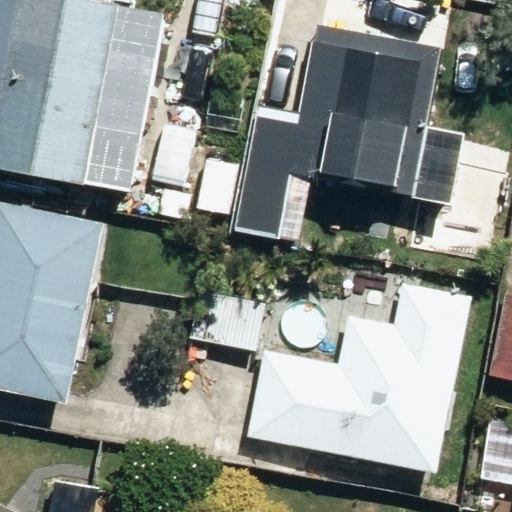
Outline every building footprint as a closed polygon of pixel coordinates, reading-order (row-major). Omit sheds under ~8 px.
[(94,174),(146,188),(178,20),(128,9),(130,2),(120,0),(24,0),(0,120),(0,163),(92,182),(94,174)] [(248,226),(287,234),(300,170),(422,195),(451,47),(330,23),(312,114),(272,106),(248,226)] [(202,207),(235,214),(245,165),(211,158),(202,207)] [(0,386),(81,397),(108,214),(4,199),(0,227),(0,386)] [(262,440),(446,473),(478,292),(409,280),(401,323),(357,316),(348,365),(278,352),(262,440)] [(193,336),(264,348),(273,295),(203,282),(193,336)] [(511,290),(498,373),(511,375),(511,290)]
